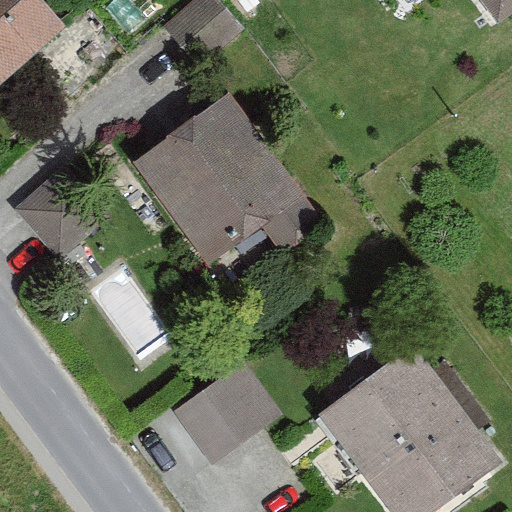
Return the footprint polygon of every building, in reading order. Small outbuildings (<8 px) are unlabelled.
[(32,0),(0,0),(0,90),(63,37),(32,0)] [(245,32),(217,0),(199,0),(164,30),(200,72),(245,32)] [(511,0),(476,0),(491,20),(511,5),(511,0)] [(231,101),(137,169),(209,269),(263,231),(285,261),(326,231),(231,101)] [(75,176),(26,192),(45,250),(94,235),(75,176)] [(416,354),(320,422),(384,511),(453,511),(503,477),(416,354)] [(215,459),(284,410),(247,358),(178,407),(215,459)]
